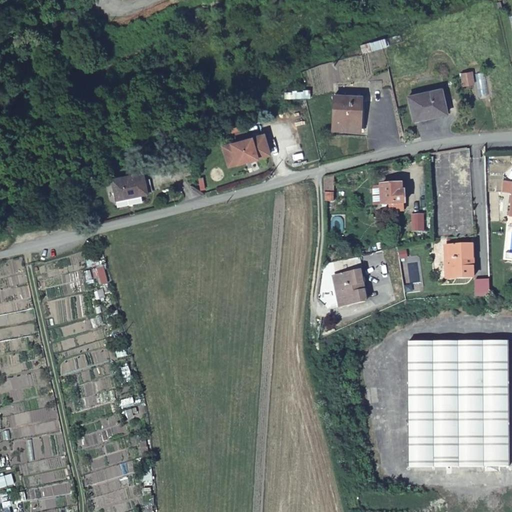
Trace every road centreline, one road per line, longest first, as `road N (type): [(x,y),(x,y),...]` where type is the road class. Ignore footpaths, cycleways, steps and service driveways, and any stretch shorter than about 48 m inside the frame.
road 1 (unclassified): [(511,133),(427,142),(0,251)]
road 2 (track): [(26,253),(80,511)]
road 3 (unknown): [(484,135),(495,285)]
